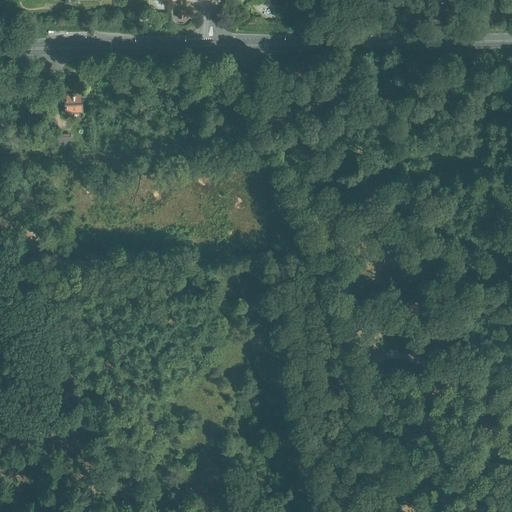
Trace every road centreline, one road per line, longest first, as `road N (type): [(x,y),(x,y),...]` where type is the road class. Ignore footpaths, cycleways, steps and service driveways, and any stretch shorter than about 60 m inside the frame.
road 1 (primary): [(0,48),(511,41)]
road 2 (track): [(370,361),(327,238),(253,95)]
road 3 (track): [(378,511),(381,420),(370,361)]
road 4 (track): [(511,381),(370,361)]
